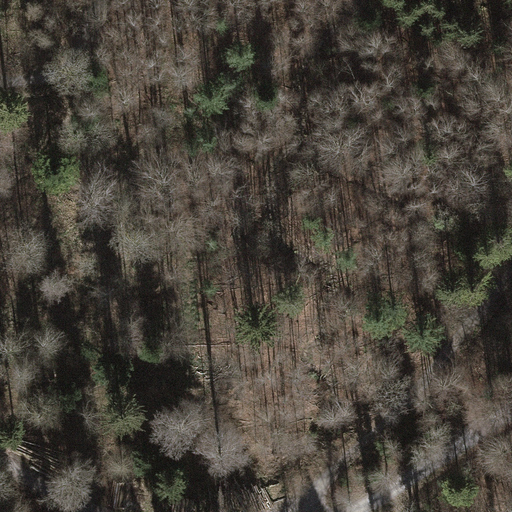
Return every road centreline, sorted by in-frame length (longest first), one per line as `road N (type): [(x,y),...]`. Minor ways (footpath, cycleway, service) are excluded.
road 1 (track): [(310,511),(346,458),(511,275)]
road 2 (track): [(352,511),(511,406)]
